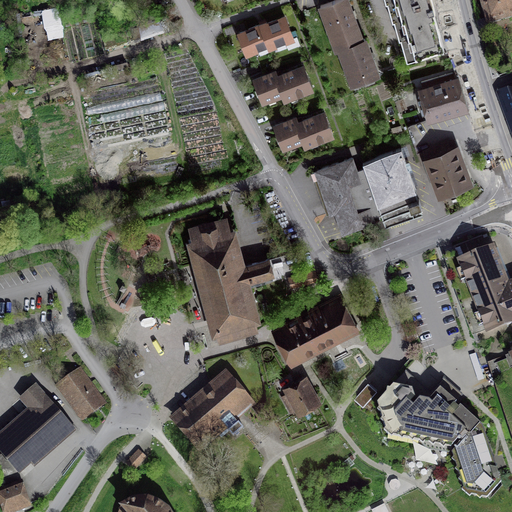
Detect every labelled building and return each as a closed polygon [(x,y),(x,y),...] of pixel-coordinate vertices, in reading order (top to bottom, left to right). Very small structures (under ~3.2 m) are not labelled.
[(333,48),(337,46),(362,38),(348,0),(328,0),(317,4),(333,48)] [(428,0),(396,0),(401,16),(402,16),(407,35),(409,34),(414,53),(441,46),(428,0)] [(511,0),(478,0),(484,25),(511,17),(511,0)] [(40,12),(47,42),(65,37),(58,8),(40,12)] [(294,41),(284,14),(236,31),(244,55),(267,47),(268,50),(294,41)] [(365,37),(362,38),(337,46),(350,84),(378,74),(365,37)] [(275,68),(252,77),(261,103),(281,96),(283,102),(313,91),(303,64),(277,73),(275,68)] [(459,76),(418,88),(427,120),(467,109),(468,109),(459,76)] [(511,87),(498,93),(504,112),(511,135),(511,87)] [(128,100),(90,101),(90,122),(113,122),(113,115),(128,115),(128,100)] [(296,115),(272,123),(282,150),(302,142),(304,148),(334,137),(324,109),(297,119),(296,115)] [(452,140),(426,150),(442,192),(468,182),(452,140)] [(400,147),(362,160),(385,227),(421,215),(418,207),(420,207),(400,147)] [(353,156),(313,169),(329,216),(335,214),(342,234),(375,223),(353,156)] [(235,218),(181,232),(190,265),(203,312),(205,318),(206,322),(212,342),(256,330),(244,286),(272,279),(268,264),(267,261),(248,266),(235,218)] [(493,243),(452,259),(483,337),(511,325),(511,282),(509,284),(493,243)] [(315,272),(287,280),(290,291),(318,284),(315,272)] [(342,303),(275,336),(290,366),(344,339),(356,333),(342,303)] [(80,369),(55,387),(81,423),(106,405),(80,369)] [(225,373),(172,421),(202,455),(256,407),(225,373)] [(304,376),(280,391),(297,418),(321,403),(304,376)] [(35,385),(18,400),(27,410),(0,433),(0,453),(18,475),(29,465),(33,468),(76,432),(35,385)] [(376,394),(368,387),(355,402),(363,409),(376,394)] [(414,392),(397,387),(392,392),(388,391),(387,395),(378,405),(380,409),(377,412),(383,419),(383,423),(386,425),(386,429),(385,431),(392,438),(403,434),(454,446),(470,486),(483,476),(471,436),(481,426),(462,409),(460,411),(457,407),(458,405),(440,391),(432,401),(422,400),(417,406),(413,404),(416,399),(414,392)] [(145,460),(137,453),(126,465),(133,472),(145,460)] [(22,484),(0,492),(0,509),(1,511),(15,511),(30,507),(22,484)] [(132,500),(120,506),(125,511),(171,511),(169,508),(150,498),(132,500)] [(388,511),(380,498),(367,507),(370,511),(388,511)]
